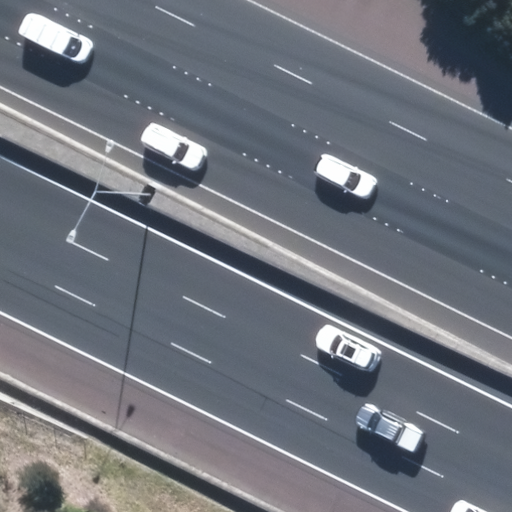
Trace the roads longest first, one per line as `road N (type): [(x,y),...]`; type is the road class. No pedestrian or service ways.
road 1 (motorway): [(511,509),(0,261)]
road 2 (motorway): [(27,0),(511,235)]
